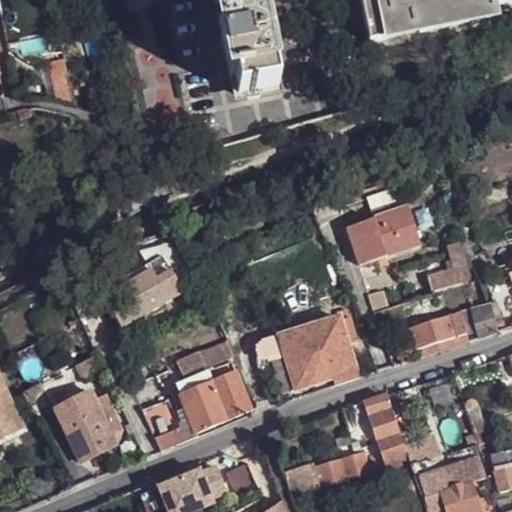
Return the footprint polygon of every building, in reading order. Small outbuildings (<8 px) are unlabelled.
[(220,0),(225,22),(220,23),(231,80),(237,78),(240,95),(279,87),(276,70),(279,70),(273,42),(267,12),(265,13),(261,0),(220,0)] [(511,0),(361,0),(371,41),(496,16),(493,5),(511,1),(511,0)] [(74,111),(66,75),(50,78),(54,103),(74,111)] [(29,108),(17,112),(18,121),(30,117),(29,108)] [(421,248),(407,208),(373,221),(387,260),(421,248)] [(387,260),(373,221),(345,231),(359,270),(387,260)] [(120,328),(191,288),(174,239),(140,255),(150,272),(104,298),(120,328)] [(466,268),(458,244),(446,248),(454,271),(466,268)] [(476,281),(471,267),(466,268),(472,283),(476,281)] [(433,292),(434,293),(468,285),(472,283),(466,268),(454,271),(428,277),(433,292)] [(389,305),(385,293),(370,297),(374,309),(389,305)] [(487,306),(493,320),(501,317),(495,304),(487,306)] [(487,306),(470,311),(479,340),(497,334),(495,328),(494,324),(493,320),(487,306)] [(409,330),(418,359),(422,358),(430,355),(469,344),(460,314),(409,330)] [(337,385),(358,378),(345,338),(354,336),(348,316),(263,342),(258,347),(261,354),(270,351),(283,347),(296,389),(334,377),(337,385)] [(240,334),(233,319),(221,323),(228,340),(240,334)] [(221,341),(175,360),(184,381),(229,363),(232,370),(233,370),(221,341)] [(296,389),(283,347),(270,351),(284,393),(296,389)] [(92,356),(75,364),(82,378),(99,371),(92,356)] [(184,381),(175,385),(180,396),(234,374),(232,370),(229,363),(184,381)] [(234,374),(180,396),(192,426),(196,435),(252,411),(235,374),(234,374)] [(455,402),(446,376),(422,384),(430,410),(455,402)] [(0,442),(23,431),(0,385),(0,442)] [(91,393),(54,411),(78,459),(97,449),(99,454),(116,445),(112,437),(95,403),(91,393)] [(410,463),(385,395),(364,402),(386,469),(387,471),(410,463)] [(95,403),(112,437),(122,433),(105,398),(95,403)] [(464,406),(464,409),(477,405),(476,403),(474,402),(472,401),(471,400),(470,401),(466,402),(465,403),(464,404),(464,406)] [(192,426),(172,434),(176,443),(196,435),(192,426)] [(266,435),(272,452),(284,448),(277,432),(266,435)] [(473,437),(465,440),(467,448),(476,445),(473,437)] [(478,511),(481,511),(473,484),(487,479),(476,445),(467,448),(471,460),(416,478),(427,511),(478,511)] [(99,454),(97,449),(78,459),(80,463),(99,454)] [(511,464),(511,456),(511,452),(490,456),(492,468),(511,464)] [(368,473),(363,456),(315,470),(320,487),(368,473)] [(257,489),(243,457),(219,467),(233,499),(257,489)] [(511,489),(511,464),(492,468),(498,492),(511,489)] [(227,492),(216,467),(201,473),(200,471),(159,488),(169,511),(190,511),(214,503),(211,498),(227,492)] [(320,487),(315,470),(303,473),(309,492),(320,489),(320,487)] [(303,473),(283,479),(290,498),(309,492),(303,473)] [(59,495),(52,479),(27,489),(34,505),(59,495)] [(18,511),(28,508),(24,499),(8,506),(10,511),(18,511)] [(498,511),(500,511),(511,509),(511,499),(496,504),(498,511)]
